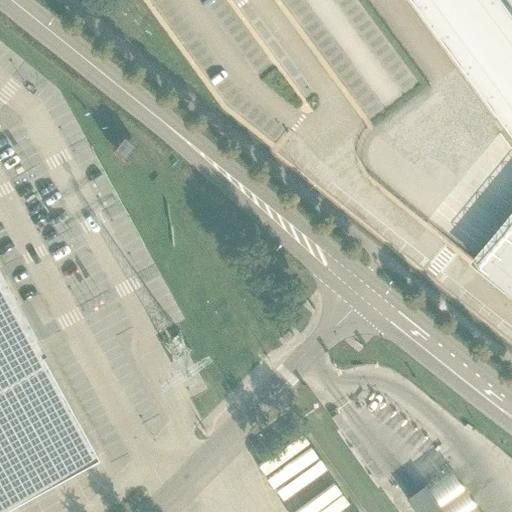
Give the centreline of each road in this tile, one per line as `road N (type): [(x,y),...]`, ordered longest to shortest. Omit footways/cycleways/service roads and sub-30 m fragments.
road 1 (unclassified): [(149,511),(357,304)]
road 2 (primary): [(184,140),(189,155),(357,304)]
road 3 (primary): [(373,283),(199,143),(184,140)]
road 4 (primary): [(11,0),(184,140)]
road 5 (primary): [(357,304),(511,428)]
road 6 (primary): [(511,393),(373,283)]
